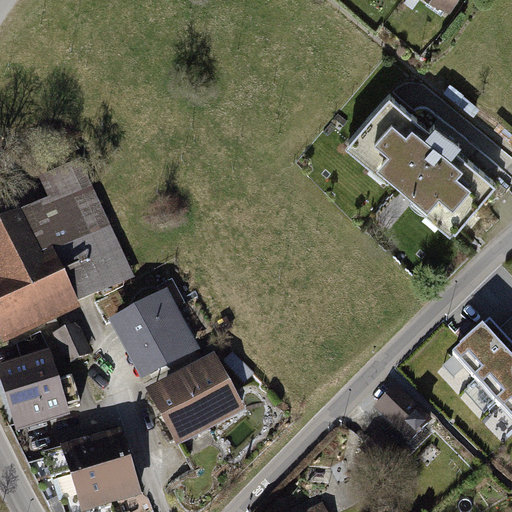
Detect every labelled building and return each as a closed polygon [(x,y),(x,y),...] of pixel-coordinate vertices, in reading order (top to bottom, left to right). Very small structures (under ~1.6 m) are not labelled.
[(417,0),(445,21),(461,0),(417,0)] [(507,174),(398,86),(345,150),(454,239),(507,174)] [(41,213),(0,231),(0,343),(89,304),(132,285),(80,168),(37,186),(48,210),(41,213)] [(198,351),(165,290),(107,320),(139,382),(198,351)] [(452,355),(511,421),(511,347),(489,322),(452,355)] [(74,330),(51,341),(65,371),(88,360),(74,330)] [(213,360),(147,390),(175,449),(241,419),(213,360)] [(47,362),(0,374),(0,388),(14,438),(65,424),(47,362)] [(427,418),(399,389),(373,414),(401,443),(427,418)] [(137,500),(115,431),(86,440),(108,509),(137,500)] [(379,433),(359,455),(381,476),(402,455),(379,433)] [(99,511),(108,509),(86,440),(58,449),(78,511),(99,511)]
